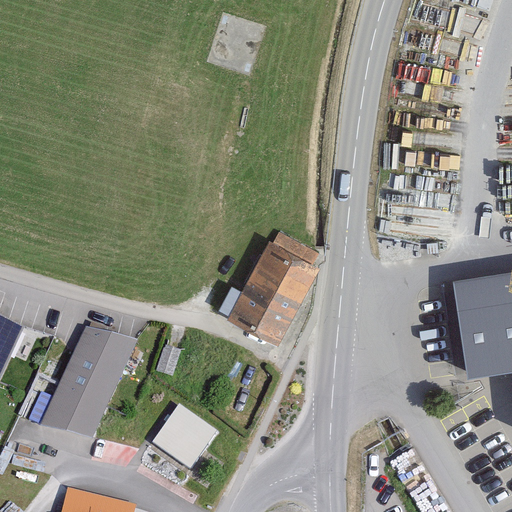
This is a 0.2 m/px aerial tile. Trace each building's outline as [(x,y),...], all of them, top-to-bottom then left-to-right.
[(273,246),(267,242),(239,293),(230,289),(218,312),(277,343),(317,270),(310,266),(317,254),(279,234),(273,246)] [(511,271),(454,280),(468,374),(511,367),(511,271)] [(0,380),(22,333),(0,322),(0,380)] [(42,426),(93,437),(138,340),(87,326),(42,426)] [(195,467),(221,429),(181,402),(155,440),(195,467)] [(134,511),(135,510),(65,492),(59,511),(134,511)]
